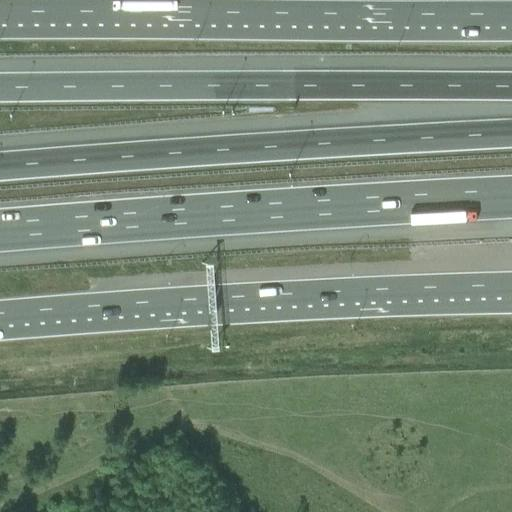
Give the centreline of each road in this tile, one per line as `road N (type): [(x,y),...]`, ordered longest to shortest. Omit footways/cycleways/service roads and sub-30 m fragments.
road 1 (motorway): [(511,133),(0,164)]
road 2 (motorway): [(0,233),(511,203)]
road 3 (trunk): [(0,317),(511,287)]
road 4 (motorway): [(511,100),(298,88),(0,92)]
road 5 (trunk): [(511,13),(0,16)]
